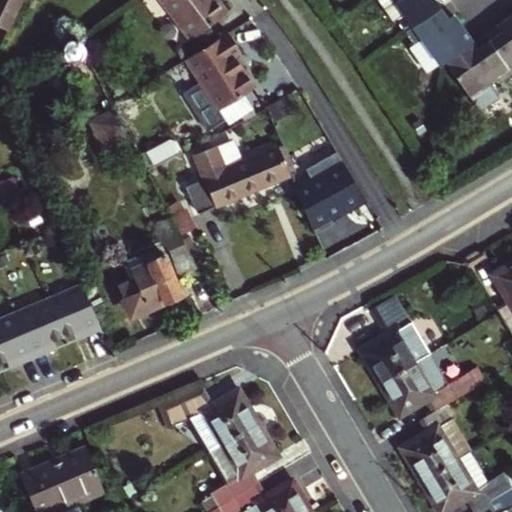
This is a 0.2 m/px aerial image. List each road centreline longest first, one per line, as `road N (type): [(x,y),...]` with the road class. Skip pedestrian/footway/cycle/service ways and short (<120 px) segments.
road 1 (residential): [(272,316),(0,432)]
road 2 (residential): [(511,185),(272,316)]
road 3 (residential): [(272,316),(389,511)]
